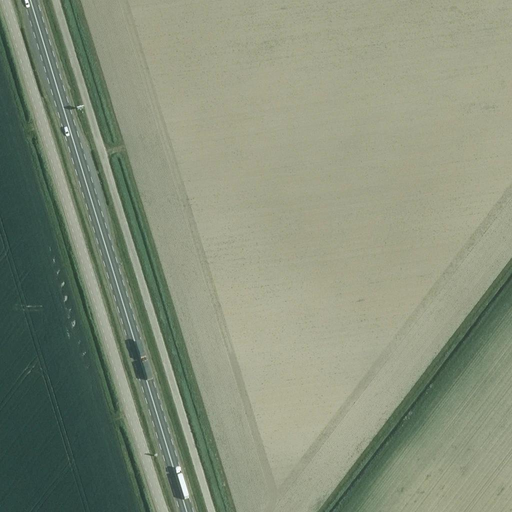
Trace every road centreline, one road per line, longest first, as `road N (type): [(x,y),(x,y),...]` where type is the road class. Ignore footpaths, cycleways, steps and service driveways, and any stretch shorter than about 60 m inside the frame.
road 1 (unclassified): [(163,511),(4,0)]
road 2 (primary): [(29,0),(186,511)]
road 3 (unclassified): [(211,511),(54,0)]
